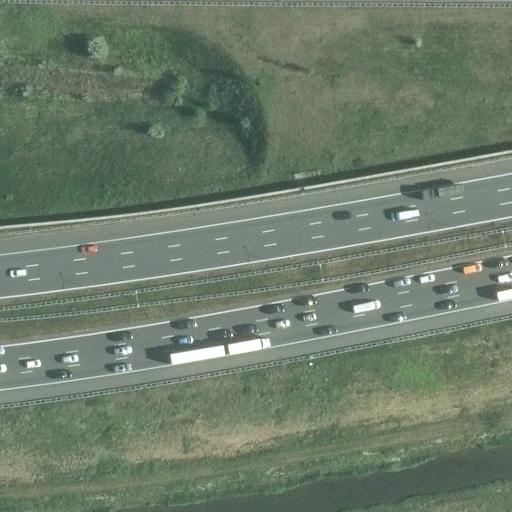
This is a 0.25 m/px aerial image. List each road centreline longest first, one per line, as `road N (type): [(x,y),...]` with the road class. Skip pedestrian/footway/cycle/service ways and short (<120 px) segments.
road 1 (motorway): [(0,370),(511,281)]
road 2 (motorway): [(511,198),(0,279)]
